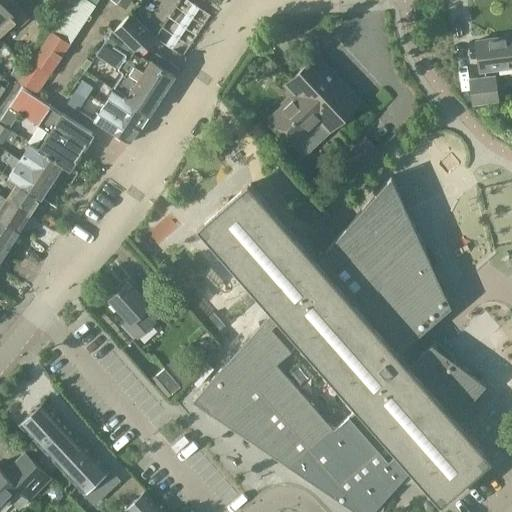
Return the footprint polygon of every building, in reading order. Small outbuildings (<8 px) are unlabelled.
[(0,1),(0,35),(16,21),(21,26),(30,18),(14,0),(11,0),(4,6),(0,1)] [(43,43),(33,59),(51,71),(70,43),(52,31),(43,43)] [(511,34),(476,39),(480,69),(511,64),(511,34)] [(124,73),(113,91),(149,114),(175,74),(175,73),(179,68),(156,53),(152,58),(144,53),(137,64),(125,56),(118,68),(124,73)] [(300,88),(325,114),(335,125),(361,101),(317,54),(291,79),(300,88)] [(27,68),(20,79),(19,81),(38,92),(51,71),(33,59),(27,68)] [(20,79),(27,68),(19,62),(12,73),(20,79)] [(498,101),(495,75),(469,79),(473,104),(498,101)] [(83,79),(77,89),(87,96),(94,86),(83,79)] [(22,87),(10,106),(20,113),(38,125),(39,124),(50,132),(39,148),(63,164),(70,169),(93,134),(22,87)] [(325,114),(300,88),(269,118),(294,144),(325,114)] [(77,89),(73,95),(83,101),(87,96),(77,89)] [(113,91),(103,106),(140,129),(149,114),(113,91)] [(83,101),(73,95),(67,103),(78,110),(83,101)] [(10,106),(1,120),(11,126),(20,113),(10,106)] [(140,129),(103,106),(94,120),(113,133),(114,132),(131,143),(140,129)] [(0,122),(0,142),(3,144),(6,139),(12,143),(15,138),(18,134),(0,122)] [(342,158),(353,170),(376,148),(365,136),(342,158)] [(31,143),(20,160),(52,181),(63,164),(39,148),(31,143)] [(20,160),(9,176),(17,182),(41,198),(52,181),(20,160)] [(273,310),(192,402),(355,511),(372,511),(412,468),(441,502),(492,457),(456,417),(486,383),(432,343),(409,363),(399,352),(452,305),(391,175),(317,259),(310,251),(248,180),(198,224),(273,310)] [(17,182),(7,198),(30,215),(41,198),(17,182)] [(0,194),(0,218),(19,232),(30,215),(7,198),(0,194)] [(310,213),(319,224),(330,215),(321,204),(310,213)] [(0,242),(8,248),(19,232),(0,218),(0,242)] [(0,260),(8,248),(0,242),(0,260)] [(129,319),(123,325),(136,339),(155,322),(153,321),(162,313),(164,314),(173,306),(159,291),(147,301),(129,281),(109,298),(129,319)] [(153,378),(169,396),(184,383),(168,364),(153,378)] [(109,469),(45,400),(20,423),(84,492),(109,469)] [(21,506),(50,477),(28,454),(7,475),(0,468),(0,507),(11,496),(21,506)] [(165,511),(145,490),(125,509),(127,511),(165,511)]
